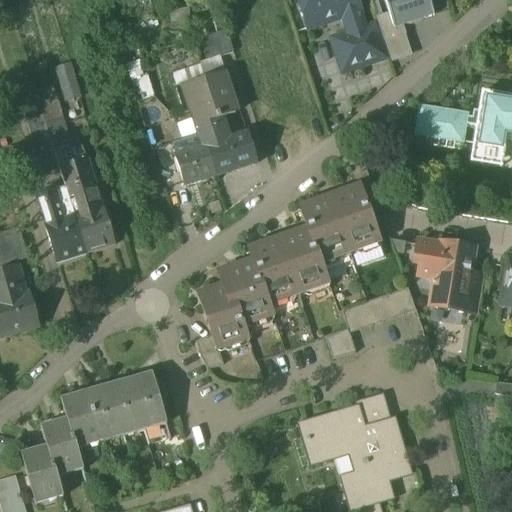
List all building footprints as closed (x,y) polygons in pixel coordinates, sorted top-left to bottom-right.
[(356,0),(301,0),(304,9),(300,11),(307,32),(343,20),(348,35),(340,38),(343,46),(333,49),(342,75),(389,60),(384,44),(377,26),(364,30),(359,15),(361,14),(356,0)] [(428,0),(382,0),(388,15),(393,31),(403,27),(434,17),(428,0)] [(393,31),(388,15),(376,19),(377,26),(384,44),(405,37),(406,37),(403,27),(393,31)] [(405,37),(384,44),(391,65),(412,58),(405,37)] [(491,61),(469,57),(457,69),(488,74),(491,61)] [(54,68),(65,103),(83,97),(72,62),(54,68)] [(511,85),(494,77),(480,109),(481,109),(498,116),(511,122),(511,85)] [(147,78),(136,81),(143,103),(154,100),(147,78)] [(213,90),(204,93),(202,87),(187,92),(205,150),(206,150),(234,140),(227,118),(234,116),(234,114),(232,114),(224,88),(214,91),(213,90)] [(52,89),(36,94),(41,109),(57,104),(52,89)] [(57,104),(41,109),(51,143),(52,148),(69,143),(58,104),(57,104)] [(463,140),(465,111),(417,108),(415,136),(463,140)] [(498,116),(481,109),(470,126),(485,136),(498,116)] [(44,120),(27,125),(34,148),(51,143),(44,120)] [(234,140),(206,150),(216,179),(256,166),(247,136),(234,140)] [(20,148),(3,153),(12,182),(28,176),(20,148)] [(205,150),(188,156),(186,150),(173,154),(184,189),(216,179),(206,150),(205,150)] [(86,162),(59,170),(69,201),(75,199),(81,218),(102,211),(86,162)] [(366,174),(354,178),(359,192),(360,191),(367,211),(378,207),(366,174)] [(359,192),(301,212),(308,233),(319,266),(379,245),(367,211),(360,191),(359,192)] [(54,193),(37,199),(46,229),(63,223),(54,193)] [(81,218),(75,220),(86,256),(114,247),(103,211),(81,218)] [(46,229),(57,265),(86,256),(75,220),(63,223),(46,229)] [(19,231),(4,235),(13,265),(27,261),(19,231)] [(308,233),(249,253),(253,265),(268,308),(326,287),(319,266),(308,233)] [(448,249),(417,244),(415,257),(420,258),(417,278),(435,281),(432,303),(446,305),(445,313),(463,315),(469,274),(473,250),(456,247),(455,251),(448,250),(448,249)] [(511,258),(510,258),(503,299),(511,299),(511,258)] [(253,265),(218,277),(223,291),(198,299),(211,338),(216,353),(218,352),(249,342),(244,328),(272,319),(268,308),(253,265)] [(19,271),(0,275),(0,340),(38,330),(28,296),(26,297),(19,271)] [(483,276),(469,274),(464,308),(478,310),(483,276)] [(415,313),(407,291),(396,295),(404,317),(415,313)] [(404,317),(396,295),(385,298),(393,321),(404,317)] [(385,298),(374,302),(382,325),(393,321),(385,298)] [(382,325),(374,302),(364,306),(371,329),(382,325)] [(371,329),(364,306),(353,310),(361,332),(371,329)] [(353,310),(341,314),(348,332),(349,336),(361,332),(353,310)] [(348,332),(325,340),(332,362),(355,356),(349,336),(348,332)] [(211,338),(196,344),(207,373),(224,367),(218,352),(216,353),(211,338)] [(151,376),(129,382),(143,433),(166,427),(151,376)] [(129,382),(108,388),(122,439),(143,433),(129,382)] [(511,388),(496,386),(494,397),(511,400),(511,388)] [(108,388),(88,393),(102,445),(122,439),(108,388)] [(88,393),(61,401),(67,421),(76,452),(102,445),(88,393)] [(398,438),(388,441),(385,430),(390,429),(381,399),(356,406),(357,409),(299,427),(311,466),(362,451),(365,464),(359,465),(363,478),(348,482),(356,508),(360,506),(362,511),(380,511),(377,501),(380,501),(379,499),(388,496),(384,481),(409,474),(398,438)] [(67,421),(41,428),(47,448),(56,480),(82,472),(76,452),(67,421)] [(47,448),(21,455),(35,507),(62,500),(56,480),(47,448)] [(24,511),(15,479),(0,483),(0,508),(1,511),(24,511)]
